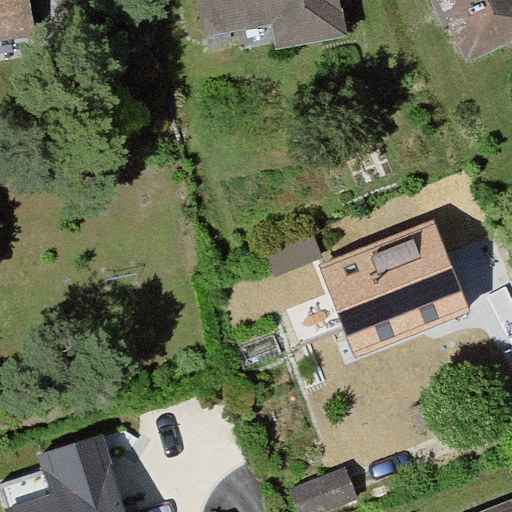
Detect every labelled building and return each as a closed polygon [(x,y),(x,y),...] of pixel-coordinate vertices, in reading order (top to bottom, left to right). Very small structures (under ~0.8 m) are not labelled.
[(0,0),(0,47),(54,36),(46,0),(0,0)] [(347,0),(197,0),(207,49),(287,34),(292,60),(357,47),(347,0)] [(511,0),(440,0),(471,75),(511,58),(511,0)] [(444,234),(321,287),(357,369),(479,316),(444,234)] [(124,511),(104,453),(0,488),(0,504),(2,511),(124,511)] [(349,475),(291,496),(296,511),(339,511),(360,505),(349,475)] [(511,511),(511,499),(479,511),(511,511)]
